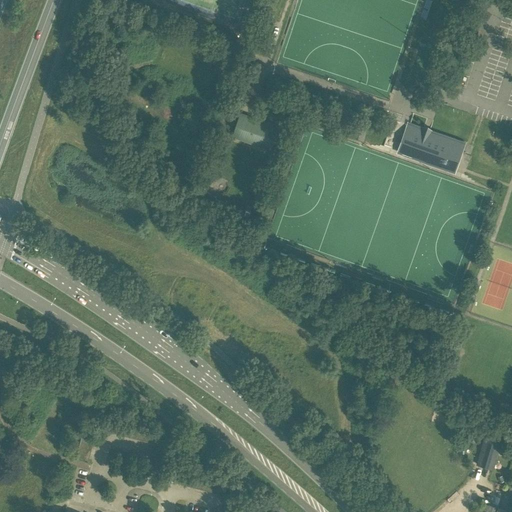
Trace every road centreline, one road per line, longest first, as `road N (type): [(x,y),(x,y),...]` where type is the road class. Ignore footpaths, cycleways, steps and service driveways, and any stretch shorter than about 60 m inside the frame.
road 1 (primary): [(354,511),(195,368),(0,236)]
road 2 (primary): [(0,279),(188,406),(312,511)]
road 3 (primary): [(0,146),(54,0)]
